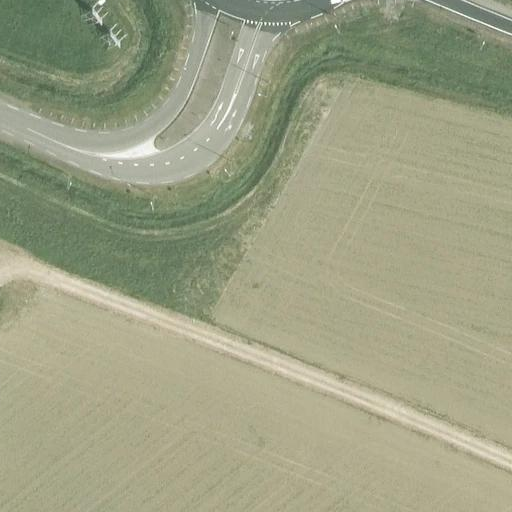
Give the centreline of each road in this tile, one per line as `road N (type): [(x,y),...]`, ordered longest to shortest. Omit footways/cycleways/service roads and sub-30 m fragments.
road 1 (track): [(511,463),(0,258)]
road 2 (tertiary): [(207,0),(192,67),(173,104),(144,132),(87,155)]
road 3 (tertiary): [(87,155),(141,167),(172,164),(196,153),(227,111)]
